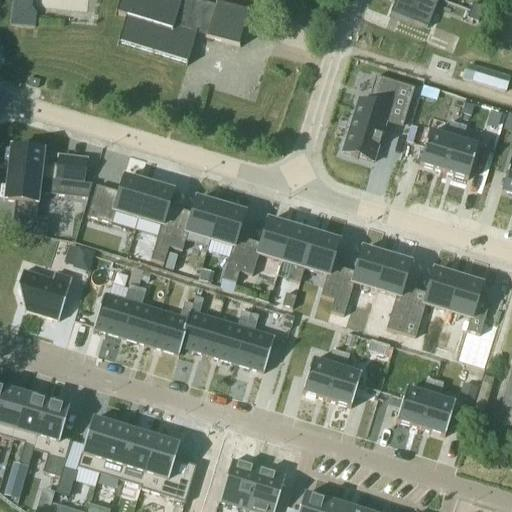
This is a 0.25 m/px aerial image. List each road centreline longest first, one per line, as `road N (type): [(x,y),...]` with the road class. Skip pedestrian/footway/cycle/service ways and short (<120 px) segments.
road 1 (residential): [(511,510),(0,354)]
road 2 (residential): [(283,191),(0,111)]
road 3 (residential): [(511,258),(283,191)]
road 4 (residential): [(283,191),(358,0)]
